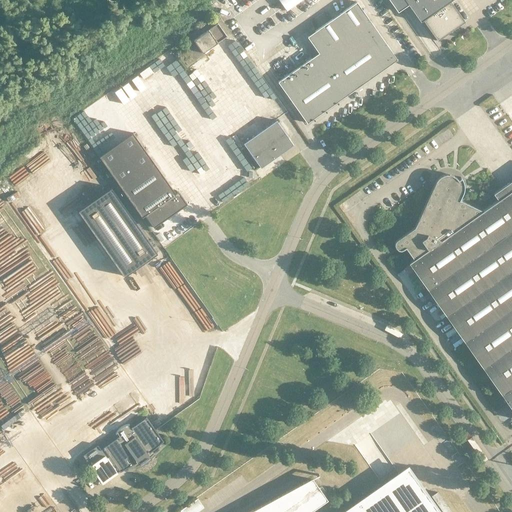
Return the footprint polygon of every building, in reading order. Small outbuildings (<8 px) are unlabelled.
[(282,0),(289,10),(303,0),(282,0)] [(420,21),(422,20),(437,41),(445,31),(444,31),(452,25),(453,26),(464,21),(450,1),(450,0),(389,0),(397,11),(408,4),(420,21)] [(390,51),(391,51),(357,1),(307,36),(319,53),(278,81),(307,123),(348,94),(347,93),(396,59),(390,51)] [(225,35),(226,36),(227,36),(217,23),(193,40),(203,53),(218,42),(217,41),(220,39),(221,40),(220,38),(225,35)] [(243,143),(261,167),(288,148),(289,148),(294,145),(291,141),(276,120),(243,143)] [(133,132),(99,156),(141,216),(144,214),(153,227),(187,203),(178,190),(175,192),(133,132)] [(462,178),(461,177),(460,177),(461,178),(458,179),(456,176),(453,175),(450,174),(446,173),(443,174),(440,176),(437,178),(435,181),(414,227),(396,239),(395,241),(394,244),(395,247),(397,249),(401,250),(403,249),(406,247),(414,259),(410,262),(511,407),(511,179),(493,193),(498,200),(483,210),(460,200),(463,193),(463,191),(464,190),(464,189),(464,188),(464,187),(464,186),(464,185),(464,184),(464,183),(463,182),(463,180),(462,179),(462,178)] [(157,252),(111,186),(77,210),(124,276),(157,252)] [(97,445),(83,455),(86,459),(102,483),(119,471),(120,471),(122,470),(124,469),(126,468),(127,467),(128,467),(129,466),(130,466),(131,465),(132,464),(134,463),(135,462),(136,462),(135,460),(137,459),(139,462),(142,459),(141,458),(144,456),(145,457),(148,455),(146,452),(148,451),(149,453),(150,452),(151,451),(152,450),(153,449),(154,448),(155,448),(157,446),(158,445),(159,445),(160,444),(161,442),(162,442),(163,441),(146,416),(130,428),(128,424),(129,424),(128,424),(127,424),(126,424),(125,424),(125,425),(124,425),(123,425),(123,426),(122,426),(121,426),(121,427),(120,427),(120,428),(119,428),(119,429),(118,429),(118,430),(117,430),(117,431),(116,431),(116,432),(116,433),(115,433),(116,434),(116,433),(117,432),(119,436),(103,447),(103,448),(101,449),(100,449),(97,445)] [(439,511),(408,467),(343,511),(308,511),(327,499),(312,477),(248,511),(439,511)] [(437,492),(432,495),(438,504),(444,500),(437,492)] [(176,511),(196,511),(204,507),(197,498),(176,511)]
